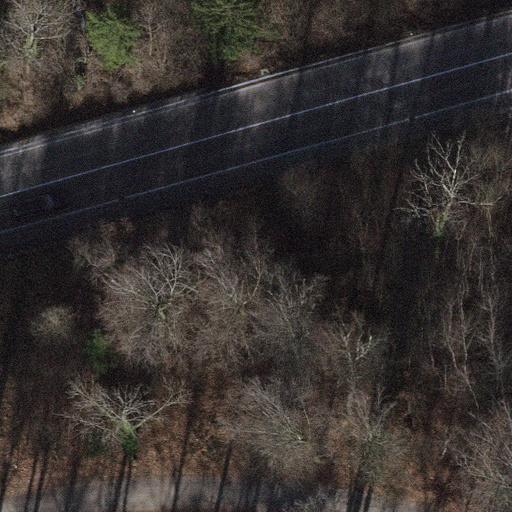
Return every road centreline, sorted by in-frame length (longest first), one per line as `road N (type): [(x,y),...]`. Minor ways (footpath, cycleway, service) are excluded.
road 1 (secondary): [(511,60),(0,197)]
road 2 (track): [(403,511),(365,494),(67,495),(0,509)]
